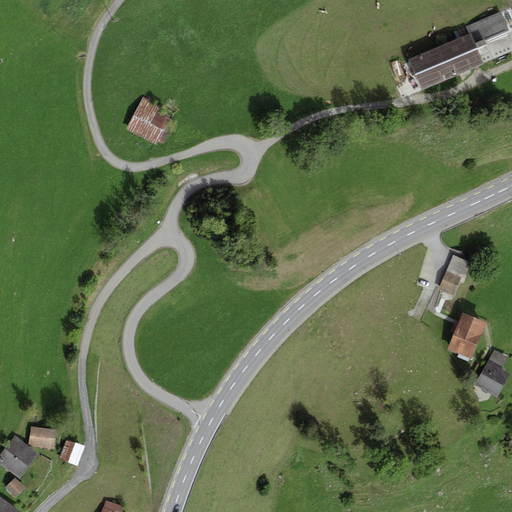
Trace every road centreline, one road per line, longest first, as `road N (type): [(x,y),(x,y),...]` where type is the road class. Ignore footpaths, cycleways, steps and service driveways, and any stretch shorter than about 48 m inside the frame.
road 1 (primary): [(210,422),(263,346),(318,292),(397,240),(511,185)]
road 2 (residential): [(42,511),(88,464),(81,366),(97,306),(145,250),(168,240)]
road 3 (residential): [(210,422),(147,386),(131,363),(136,314),(186,263),(184,248),(168,240)]
road 4 (track): [(249,151),(328,113),(466,89)]
